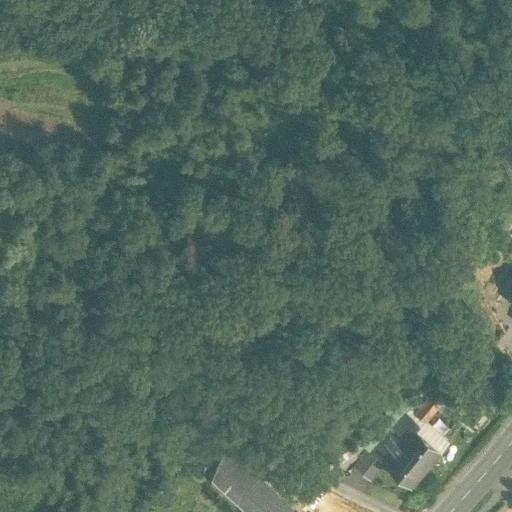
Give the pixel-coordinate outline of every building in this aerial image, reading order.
[(511,327),(499,346),(511,354),(511,327)] [(439,392),(417,417),(425,423),(446,398),(439,392)] [(385,466),(421,425),(410,413),(398,418),(369,452),(382,462),(385,466)] [(421,425),(385,466),(411,488),(447,446),(421,425)] [(369,452),(354,471),(367,481),(382,462),(369,452)] [(293,511),(227,455),(210,490),(237,511),(293,511)]
